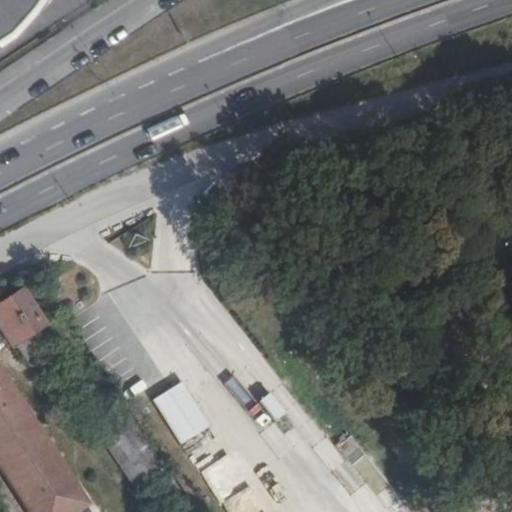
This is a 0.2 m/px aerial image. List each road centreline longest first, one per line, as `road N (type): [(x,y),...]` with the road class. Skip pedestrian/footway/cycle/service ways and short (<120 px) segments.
road 1 (trunk): [(0,205),(233,100),(511,0)]
road 2 (unclassified): [(0,253),(209,158)]
road 3 (trunk): [(204,74),(0,170)]
road 4 (trunk): [(385,0),(204,74)]
road 5 (tertiary): [(161,0),(0,106)]
road 6 (trunk): [(324,0),(260,27),(204,74)]
